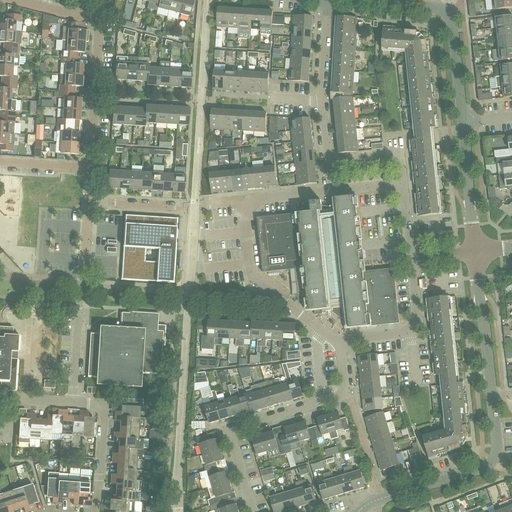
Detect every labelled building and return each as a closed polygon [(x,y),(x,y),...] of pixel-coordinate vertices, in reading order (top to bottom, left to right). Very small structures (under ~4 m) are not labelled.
[(158,8),(169,11),(171,0),(160,0),(159,5),(158,8)] [(182,0),(171,0),(169,11),(179,14),(182,0)] [(182,0),(179,14),(190,17),(194,0),(182,0)] [(511,7),(511,6),(511,0),(492,0),(494,10),(511,7)] [(228,28),(229,9),(218,8),(217,27),(228,28)] [(228,28),(239,28),(240,9),(229,9),(228,28)] [(240,9),(239,28),(250,29),(251,10),(240,9)] [(250,29),(261,30),(262,11),(251,10),(250,29)] [(272,31),(273,14),(273,11),(262,11),(261,30),(260,35),(271,35),(271,31),(272,31)] [(21,16),(9,15),(8,21),(0,20),(0,31),(15,32),(16,21),(21,22),(21,16)] [(294,15),(293,27),(312,28),(313,17),(294,15)] [(511,26),(511,15),(487,18),(488,21),(496,20),(497,28),(511,26)] [(351,97),(351,94),(353,94),(358,18),(338,17),(334,92),(331,92),(331,96),(331,100),(334,100),(334,98),(351,97)] [(63,33),(68,34),(68,41),(85,42),(88,42),(89,31),(81,31),(81,26),(77,26),(77,23),(69,23),(68,27),(63,26),(63,33)] [(511,37),(511,26),(497,28),(498,37),(494,37),(495,39),(511,37)] [(311,39),(312,28),(293,27),(292,37),(311,39)] [(383,29),(382,48),(408,50),(416,123),(416,129),(417,140),(412,140),(413,152),(414,162),(417,184),(418,194),(420,216),(439,214),(431,139),(430,128),(435,128),(434,116),(433,106),(432,95),(431,84),(430,74),(429,63),(426,40),(424,41),(420,41),(416,37),(417,34),(417,31),(395,30),(383,29)] [(0,42),(7,43),(7,49),(19,50),(20,44),(21,33),(15,32),(0,31),(0,42)] [(292,37),(292,48),(311,50),(311,39),(292,37)] [(511,48),(511,37),(495,39),(495,42),(498,42),(499,50),(511,48)] [(62,51),(61,58),(74,58),(74,52),(84,53),(85,42),(68,41),(62,41),(62,51)] [(310,60),(311,50),(292,48),(291,59),(310,60)] [(494,62),(497,61),(511,59),(511,48),(499,50),(493,51),(494,62)] [(19,56),(19,50),(7,49),(6,55),(0,54),(0,65),(13,66),(19,67),(20,56),(19,56)] [(115,80),(126,81),(127,63),(127,58),(116,57),(115,80)] [(60,74),(65,75),(83,76),(84,65),(73,64),(74,58),(61,58),(61,64),(60,74)] [(310,60),(291,59),(290,70),(309,71),(310,60)] [(137,81),(138,64),(127,63),(126,81),(137,81)] [(180,88),(181,70),(181,64),(170,63),(170,69),(169,87),(180,88)] [(137,81),(147,82),(148,82),(149,68),(149,65),(138,64),(137,81)] [(495,69),(496,77),(502,76),(511,75),(511,64),(497,66),(498,68),(495,69)] [(0,76),(5,77),(4,83),(17,84),(17,78),(12,77),(13,66),(0,65),(0,76)] [(148,82),(147,82),(147,86),(158,86),(159,69),(149,68),(148,82)] [(158,86),(169,87),(170,69),(159,69),(158,86)] [(181,70),(180,88),(191,88),(192,71),(181,70)] [(213,90),(224,90),(225,71),(214,70),(213,90)] [(309,82),(309,71),(290,70),(289,81),(309,82)] [(235,91),(236,72),(225,71),(224,90),(235,91)] [(236,72),(235,91),(246,92),(247,73),(236,72)] [(246,92),(257,92),(258,73),(247,73),(246,92)] [(258,73),(257,92),(268,93),(269,74),(258,73)] [(82,87),(83,76),(65,75),(60,74),(59,91),(72,92),(72,86),(82,87)] [(500,87),(511,86),(511,75),(502,76),(496,77),(489,78),(491,88),(497,88),(500,87)] [(0,99),(11,100),(11,89),(17,90),(17,84),(4,83),(4,89),(0,88),(0,99)] [(503,90),(504,98),(511,97),(511,86),(500,87),(500,90),(503,90)] [(72,92),(59,91),(59,98),(64,98),(63,109),(81,110),(82,99),(71,98),(72,92)] [(335,110),(354,108),(353,97),(351,97),(334,98),(334,100),(335,110)] [(16,101),(11,100),(0,99),(0,110),(3,111),(2,117),(15,118),(16,101)] [(146,106),(145,109),(146,109),(145,123),(156,124),(157,106),(146,106)] [(166,124),(168,107),(157,106),(156,124),(166,124)] [(123,125),(124,108),(113,107),(112,125),(123,125)] [(166,124),(177,125),(178,108),(168,107),(166,124)] [(123,125),(134,126),(135,108),(124,108),(123,125)] [(135,108),(134,126),(145,127),(145,123),(146,109),(145,109),(135,108)] [(178,108),(177,125),(188,126),(189,108),(178,108)] [(335,110),(336,121),(355,119),(354,108),(335,110)] [(57,119),(57,125),(70,126),(70,120),(80,121),(81,110),(63,109),(63,120),(57,119)] [(223,110),(212,110),(211,129),(222,130),(223,110)] [(222,130),(233,130),(234,111),(223,110),(222,130)] [(234,111),(233,130),(243,131),(245,112),(234,111)] [(243,131),(254,132),(256,112),(245,112),(243,131)] [(265,132),(267,113),(256,112),(254,132),(265,132)] [(0,122),(0,133),(9,134),(14,134),(15,118),(2,117),(2,123),(0,122)] [(291,120),(292,131),(311,129),(310,118),(291,120)] [(355,119),(336,121),(337,132),(356,130),(355,119)] [(69,132),(70,126),(57,125),(56,142),(61,143),(79,144),(79,133),(69,132)] [(292,131),(293,142),(312,140),(311,129),(292,131)] [(337,132),(338,143),(357,140),(356,130),(337,132)] [(8,145),(9,134),(0,133),(0,144),(1,145),(0,151),(13,152),(13,145),(8,145)] [(511,137),(508,138),(510,150),(509,150),(509,152),(503,153),(504,157),(510,156),(511,155),(511,137)] [(224,139),(224,146),(232,147),(233,139),(224,139)] [(314,151),(312,140),(293,142),(294,153),(314,151)] [(339,154),(359,152),(357,140),(338,143),(339,154)] [(78,155),(79,144),(61,143),(56,142),(55,153),(78,155)] [(209,152),(209,160),(217,159),(217,151),(209,152)] [(294,153),(296,164),(315,162),(314,151),(294,153)] [(511,162),(510,156),(504,157),(496,158),(497,164),(498,164),(499,175),(511,174),(511,162)] [(316,172),(315,162),(296,164),(297,174),(316,172)] [(119,189),(130,190),(131,172),(125,172),(126,166),(121,166),(120,171),(119,189)] [(275,167),(264,168),(266,187),(277,186),(275,167)] [(255,188),(266,187),(264,168),(253,169),(255,188)] [(242,170),(244,189),(255,188),(253,169),(242,170)] [(234,190),(244,189),(242,170),(232,171),(234,190)] [(108,188),(119,189),(120,171),(109,171),(108,188)] [(221,172),(223,191),(234,190),(232,171),(221,172)] [(131,172),(130,190),(141,190),(142,173),(131,172)] [(212,193),(223,191),(221,172),(210,174),(212,193)] [(316,172),(297,174),(298,186),(317,184),(316,172)] [(153,174),(142,173),(141,190),(151,191),(153,174)] [(162,192),(163,174),(153,174),(151,191),(162,192)] [(162,192),(173,192),(174,175),(163,174),(162,192)] [(511,174),(499,175),(500,189),(506,189),(506,186),(511,185),(511,174)] [(185,176),(174,175),(173,192),(184,193),(185,176)] [(344,318),(345,329),(400,323),(397,303),(394,269),(361,272),(359,251),(359,246),(358,241),(353,197),(334,199),(335,210),(323,211),(321,201),(318,201),(310,202),(311,212),(257,218),(263,273),(295,269),(299,301),(309,300),(310,311),(315,311),(315,315),(325,314),(326,313),(327,312),(327,309),(331,309),(332,309),(332,312),(336,315),(341,319),(344,318)] [(495,197),(489,198),(490,202),(499,209),(504,204),(495,197)] [(173,283),(177,219),(126,216),(122,280),(173,283)] [(429,299),(437,375),(442,375),(448,432),(423,439),(429,457),(449,451),(450,451),(469,446),(467,426),(462,383),(457,383),(448,297),(429,299)] [(121,313),(120,329),(115,328),(100,327),(99,334),(92,334),(92,333),(91,333),(88,377),(88,378),(96,378),(96,385),(97,385),(141,387),(141,386),(141,383),(142,374),(157,375),(158,370),(160,370),(162,346),(163,334),(166,334),(166,326),(157,325),(158,314),(159,313),(129,311),(129,314),(121,313)] [(214,351),(214,345),(218,345),(220,321),(209,320),(208,338),(202,337),(201,350),(214,351)] [(220,321),(218,345),(223,346),(223,339),(230,339),(231,321),(220,321)] [(241,322),(231,321),(230,339),(236,339),(236,347),(240,347),(241,322)] [(241,322),(240,347),(244,347),(245,340),(251,340),(252,322),(252,321),(252,323),(241,322)] [(263,322),(252,322),(251,340),(251,339),(258,339),(257,353),(261,353),(261,352),(263,322)] [(266,340),(273,340),(274,323),(263,322),(261,352),(263,352),(266,347),(266,340)] [(285,323),(274,323),(273,340),(279,341),(279,348),(283,348),(285,323)] [(296,324),(285,323),(283,348),(287,348),(288,341),(295,342),(296,324)] [(0,382),(1,382),(0,390),(17,391),(19,359),(11,359),(11,352),(19,353),(20,336),(13,336),(13,328),(0,326),(0,382)] [(300,359),(300,352),(288,353),(289,360),(300,359)] [(358,357),(360,368),(379,366),(377,355),(358,357)] [(207,359),(207,368),(217,367),(218,360),(207,359)] [(292,382),(290,375),(286,364),(282,364),(286,376),(293,400),(303,397),(298,380),(292,382)] [(379,366),(360,368),(361,379),(380,377),(379,366)] [(252,376),(249,367),(238,369),(242,379),(252,376)] [(206,372),(195,373),(195,390),(211,389),(206,372)] [(293,400),(286,376),(288,383),(281,385),(279,378),(275,379),(283,403),(293,400)] [(361,379),(362,389),(381,387),(380,377),(361,379)] [(272,406),(283,403),(275,379),(272,381),(274,388),(267,389),(272,406)] [(55,381),(45,381),(44,388),(55,389),(55,381)] [(262,409),(272,406),(267,389),(261,391),(259,384),(255,386),(262,409)] [(232,399),(225,400),(230,417),(241,414),(234,390),(232,385),(228,386),(232,399)] [(251,412),(262,409),(255,386),(251,387),(253,394),(247,395),(246,394),(251,412)] [(362,389),(363,400),(382,398),(381,387),(362,389)] [(251,412),(246,394),(240,396),(238,389),(234,390),(241,414),(251,411),(251,412)] [(220,420),(230,417),(225,400),(219,402),(216,391),(212,392),(213,397),(220,420)] [(209,423),(220,420),(213,397),(209,398),(211,405),(204,407),(209,423)] [(382,398),(363,400),(364,411),(383,409),(382,398)] [(116,411),(115,416),(140,418),(141,407),(143,408),(144,400),(139,400),(139,407),(122,406),(121,412),(116,411)] [(151,406),(150,416),(159,417),(160,407),(151,406)] [(51,435),(61,435),(63,411),(58,410),(58,416),(52,416),(52,419),(51,435)] [(72,441),(72,436),(73,417),(68,416),(68,411),(63,411),(61,435),(61,441),(72,441)] [(82,437),(84,412),(79,412),(79,417),(73,417),(72,436),(82,437)] [(84,412),(82,437),(93,438),(94,418),(89,418),(89,412),(84,412)] [(338,412),(328,415),(335,439),(336,439),(339,438),(337,431),(343,429),(344,431),(350,430),(346,417),(341,419),(338,412)] [(365,418),(368,429),(387,423),(384,412),(365,418)] [(29,443),(30,439),(31,414),(26,414),(26,420),(20,419),(20,422),(16,422),(15,436),(19,436),(19,442),(29,443)] [(40,440),(41,423),(41,421),(36,420),(36,414),(31,414),(30,439),(40,440)] [(47,415),(47,421),(41,421),(41,423),(40,440),(51,440),(51,435),(52,419),(52,416),(47,415)] [(335,439),(328,415),(317,418),(319,426),(314,427),(317,439),(323,437),(323,435),(329,433),(331,440),(335,439)] [(121,422),(120,427),(123,427),(139,428),(140,418),(115,416),(115,421),(121,422)] [(300,442),(311,439),(313,447),(319,445),(317,439),(314,427),(308,429),(306,422),(295,425),(300,442)] [(390,434),(387,423),(368,429),(372,439),(390,434)] [(287,435),(281,437),(286,454),(292,452),(291,450),(302,447),(300,442),(295,425),(285,428),(287,435)] [(114,437),(139,439),(139,428),(123,427),(120,427),(120,433),(114,432),(114,437)] [(416,437),(413,429),(413,427),(407,428),(410,439),(416,437)] [(150,429),(149,440),(153,440),(160,441),(161,441),(161,430),(159,430),(152,429),(150,429)] [(275,439),(273,432),(263,435),(268,452),(278,448),(280,456),(286,454),(281,437),(275,439)] [(375,449),(393,444),(398,442),(397,439),(392,440),(390,434),(372,439),(375,449)] [(208,435),(196,439),(198,445),(200,444),(203,455),(220,450),(217,439),(210,441),(208,435)] [(268,452),(263,435),(252,438),(257,455),(268,452)] [(119,448),(122,448),(138,449),(139,439),(114,437),(114,442),(119,443),(119,448)] [(375,449),(378,460),(396,454),(393,444),(375,449)] [(122,448),(119,448),(119,454),(113,453),(113,458),(137,460),(142,460),(143,450),(138,449),(122,448)] [(220,450),(203,455),(206,465),(204,466),(206,472),(218,468),(216,462),(223,460),(220,450)] [(414,469),(425,466),(421,453),(410,457),(414,469)] [(399,465),(396,454),(378,460),(381,471),(399,465)] [(137,460),(113,458),(112,463),(118,463),(118,469),(120,469),(137,470),(137,460)] [(360,471),(354,473),(349,458),(345,459),(347,467),(355,491),(365,488),(360,471)] [(260,471),(262,477),(274,473),(272,467),(260,471)] [(339,477),(344,494),(355,491),(347,467),(343,468),(346,475),(340,477),(339,477)] [(205,479),(208,489),(230,482),(227,472),(220,474),(218,468),(206,472),(200,473),(201,477),(204,479),(205,479)] [(112,474),(111,479),(136,481),(137,470),(120,469),(118,469),(117,475),(112,474)] [(334,497),(344,494),(339,477),(333,479),(331,472),(327,473),(334,497)] [(47,498),(52,498),(52,504),(56,504),(57,504),(59,479),(59,473),(48,473),(48,479),(47,495),(47,498)] [(59,473),(59,479),(57,504),(62,504),(63,496),(68,496),(69,480),(70,474),(59,473)] [(262,477),(264,483),(276,479),(274,473),(262,477)] [(334,497),(327,473),(323,474),(325,481),(318,483),(323,500),(334,497)] [(70,474),(69,480),(68,496),(74,497),(73,505),(78,505),(80,481),(80,475),(70,474)] [(80,505),(83,506),(83,500),(89,501),(89,497),(90,481),(91,476),(80,475),(80,481),(78,505),(80,505)] [(117,485),(116,490),(119,490),(135,491),(140,492),(141,481),(136,481),(111,479),(111,484),(117,485)] [(299,481),(306,505),(317,502),(312,485),(305,487),(303,480),(299,481)] [(306,505),(299,481),(295,483),(297,490),(291,491),(296,508),(306,505)] [(210,506),(215,504),(228,501),(226,495),(233,493),(230,482),(208,489),(212,499),(208,500),(210,506)] [(33,484),(22,488),(30,511),(35,510),(33,504),(38,503),(33,484)] [(296,508),(291,491),(285,493),(282,486),(279,488),(286,511),(296,508)] [(25,511),(27,511),(30,511),(22,488),(12,491),(18,509),(24,508),(25,511)] [(283,511),(286,511),(279,488),(278,488),(276,489),(275,489),(277,496),(270,498),(274,511),(283,511)] [(110,495),(110,500),(113,500),(129,501),(129,502),(135,502),(135,491),(119,490),(116,490),(116,496),(110,495)] [(12,491),(2,494),(8,511),(13,511),(18,509),(12,491)] [(0,494),(0,511),(8,511),(2,494),(0,494)] [(129,501),(113,500),(110,500),(110,506),(104,505),(104,510),(128,511),(134,511),(135,502),(129,502),(129,501)] [(484,511),(484,510),(482,506),(479,500),(476,501),(478,507),(472,509),(472,511),(484,511)] [(228,501),(215,504),(210,506),(212,511),(215,510),(215,511),(238,511),(236,504),(229,506),(228,501)] [(501,510),(496,511),(507,511),(504,503),(499,504),(501,510)]
